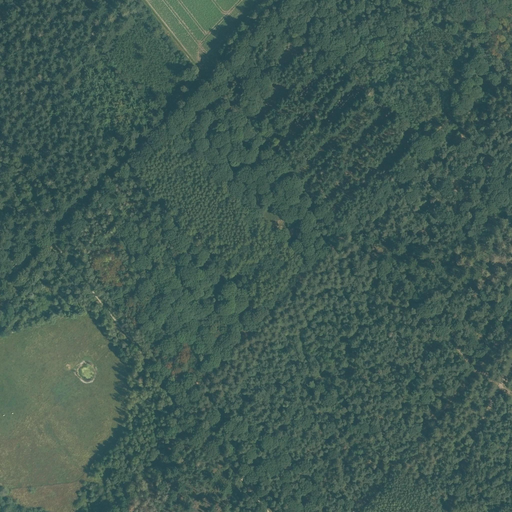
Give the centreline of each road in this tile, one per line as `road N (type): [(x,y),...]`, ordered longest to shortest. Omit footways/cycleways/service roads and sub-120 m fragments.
road 1 (track): [(271,511),(44,234)]
road 2 (track): [(276,0),(44,234)]
road 3 (track): [(511,54),(345,229)]
road 4 (track): [(183,400),(345,229)]
road 5 (track): [(215,88),(345,229)]
road 6 (track): [(345,229),(477,368)]
road 7 (track): [(477,368),(354,511)]
road 8 (track): [(109,511),(198,419)]
